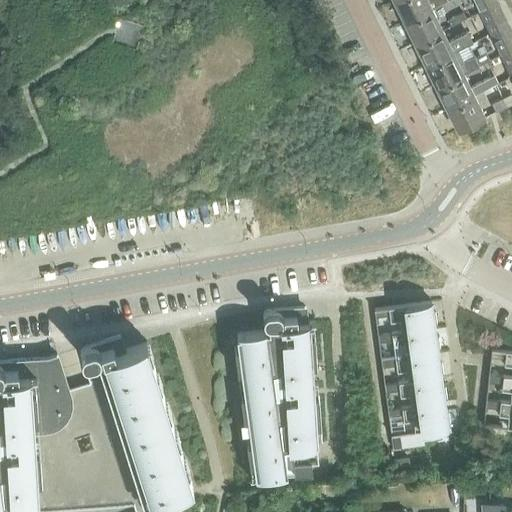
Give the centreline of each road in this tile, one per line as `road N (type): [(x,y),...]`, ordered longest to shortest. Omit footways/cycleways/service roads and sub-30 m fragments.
road 1 (secondary): [(0,308),(427,226)]
road 2 (residential): [(359,0),(458,192)]
